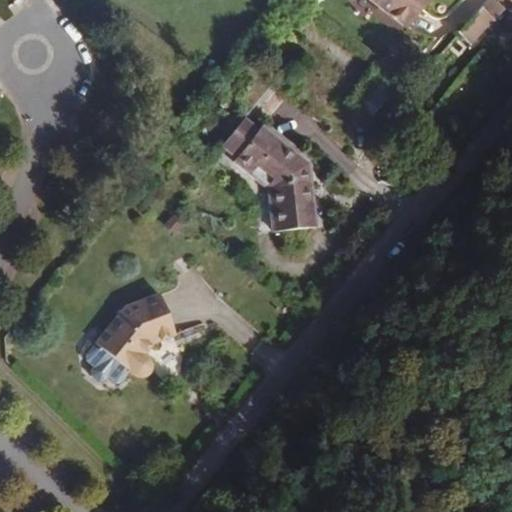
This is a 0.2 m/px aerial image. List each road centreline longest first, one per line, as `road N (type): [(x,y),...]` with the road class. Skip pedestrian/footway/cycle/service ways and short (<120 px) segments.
road 1 (residential): [(511,88),(364,252),(161,511)]
road 2 (residential): [(0,242),(44,150),(38,87)]
